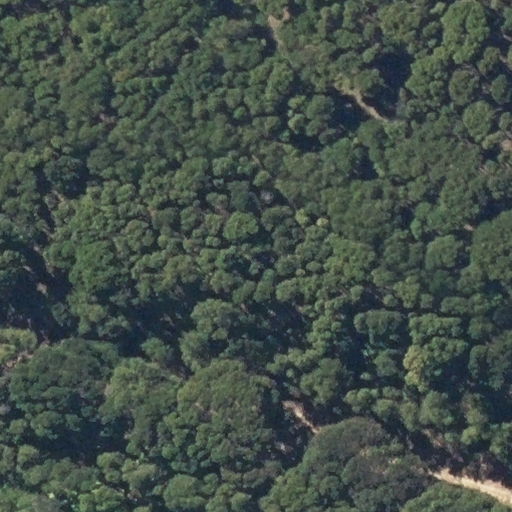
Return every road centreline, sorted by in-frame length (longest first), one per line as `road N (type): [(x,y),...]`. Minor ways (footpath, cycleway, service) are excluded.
road 1 (track): [(0,421),(452,511)]
road 2 (track): [(325,0),(511,232)]
